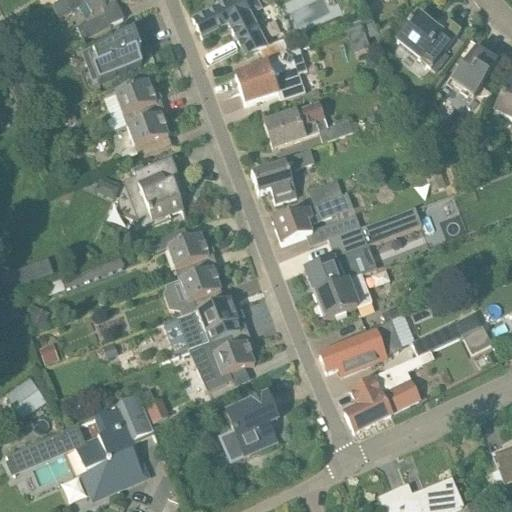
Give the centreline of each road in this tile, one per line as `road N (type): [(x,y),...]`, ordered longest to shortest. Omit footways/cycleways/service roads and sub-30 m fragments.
road 1 (residential): [(170,0),(347,462)]
road 2 (residential): [(347,462),(511,385)]
